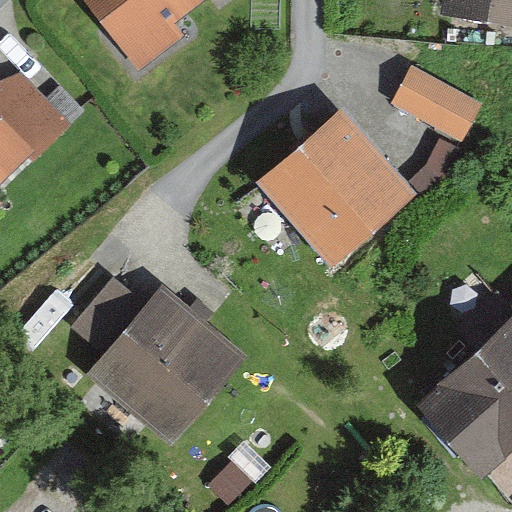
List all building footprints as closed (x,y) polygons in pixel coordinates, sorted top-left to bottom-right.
[(80,0),(140,74),(185,40),(171,24),(202,0),(80,0)] [(511,0),(439,0),(437,14),(511,25),(511,0)] [(483,107),(411,69),(392,105),(463,143),(483,107)] [(0,180),(35,148),(0,109),(0,180)] [(347,119),(268,184),(335,265),(413,200),(347,119)] [(447,179),(462,150),(440,139),(428,166),(409,184),(422,198),(447,179)] [(108,356),(144,310),(111,283),(72,328),(108,356)] [(236,352),(158,292),(144,310),(108,356),(85,386),(164,446),(236,352)] [(511,444),(511,303),(423,382),(493,461),(511,444)]
